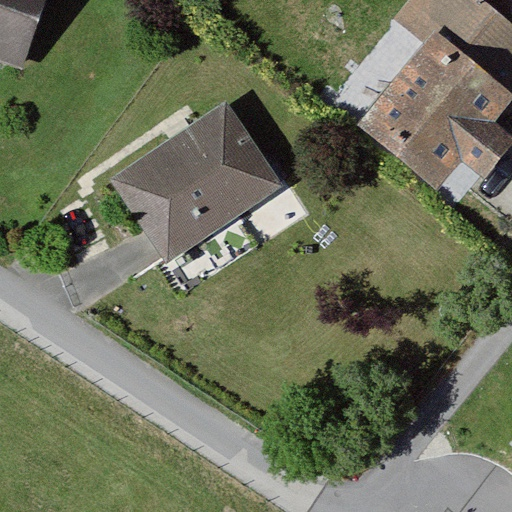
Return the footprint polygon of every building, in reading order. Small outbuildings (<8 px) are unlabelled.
[(49,0),(0,0),(0,33),(34,45),(49,0)] [(414,0),(402,17),(429,37),(443,18),(511,68),(511,15),(490,0),(414,0)] [(511,0),(490,0),(511,15),(511,0)] [(511,93),(511,68),(443,18),(429,37),(376,110),(453,166),(470,143),(500,165),(511,148),(511,114),(502,107),(511,93)] [(286,172),(232,88),(123,158),(177,241),(286,172)]
